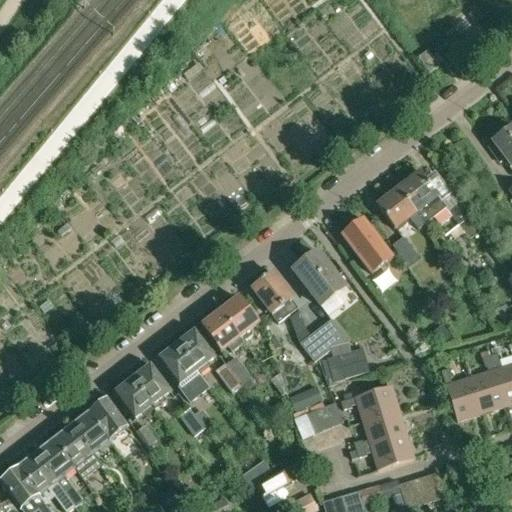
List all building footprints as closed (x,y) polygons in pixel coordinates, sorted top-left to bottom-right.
[(468,16),(474,23),(482,16),(476,9),(468,16)] [(511,130),(488,148),(501,165),(506,161),(511,168),(511,169),(511,170),(511,171),(511,130)] [(421,176),(402,192),(426,227),(446,210),(435,194),(421,176)] [(419,232),(426,227),(402,192),(378,210),(394,231),(410,220),(419,232)] [(475,235),(478,232),(469,220),(456,202),(447,210),(459,227),(464,224),(471,232),(472,231),(475,235)] [(363,264),(373,256),(381,267),(391,259),(382,248),(383,248),(362,220),(342,236),(363,264)] [(404,240),(392,248),(408,270),(419,262),(404,240)] [(322,309),(345,291),(317,254),(294,272),(322,309)] [(279,326),(298,311),(292,303),(294,301),(273,274),(251,290),(279,326)] [(240,301),(221,314),(245,345),(240,339),(241,339),(244,341),(247,342),(253,337),(253,334),(251,331),(259,325),(240,301)] [(495,313),(504,327),(511,321),(511,307),(508,310),(505,306),(495,313)] [(336,350),(339,349),(323,329),(309,340),(300,313),(291,320),(299,346),(315,366),(336,350)] [(222,354),(229,349),(233,354),(245,345),(221,314),(203,328),(222,354)] [(332,322),(323,329),(339,349),(350,345),(332,322)] [(452,340),(442,326),(432,334),(442,348),(452,340)] [(181,341),(176,345),(197,373),(214,360),(194,335),(186,341),(181,341)] [(269,339),(274,352),(281,347),(273,336),(269,339)] [(160,361),(180,387),(197,373),(176,345),(169,351),(169,355),(160,361)] [(491,351),(493,357),(500,355),(499,349),(491,351)] [(327,361),(334,385),(346,382),(370,375),(363,350),(327,361)] [(480,355),(481,360),(490,358),(488,352),(480,355)] [(498,356),(490,358),(506,409),(511,407),(511,367),(501,371),(499,365),(501,365),(498,356)] [(489,375),(471,380),(482,417),(506,409),(490,358),(482,360),(485,369),(487,369),(489,375)] [(235,359),(226,366),(243,388),(251,382),(250,382),(252,381),(235,359)] [(233,396),(242,389),(243,388),(226,366),(216,374),(233,396)] [(137,375),(130,380),(152,409),(170,395),(150,369),(141,376),(137,375)] [(457,424),(482,417),(471,380),(452,386),(451,380),(453,380),(450,371),(441,374),(457,424)] [(282,398),(286,395),(280,375),(270,382),(282,398)] [(115,396),(135,422),(152,409),(130,380),(125,385),(124,389),(115,396)] [(243,388),(242,389),(247,394),(255,388),(251,382),(243,388)] [(392,389),(358,399),(342,405),(344,412),(352,410),(351,408),(357,406),(363,425),(400,414),(392,389)] [(290,403),(295,416),(308,411),(305,404),(300,406),(298,400),(290,403)] [(127,429),(107,403),(105,405),(103,402),(97,407),(99,410),(91,416),(110,442),(127,429)] [(201,404),(191,412),(190,412),(203,429),(204,429),(214,422),(201,404)] [(335,405),(325,410),(333,430),(344,425),(335,405)] [(325,410),(324,409),(314,413),(323,434),(333,430),(325,410)] [(205,431),(204,429),(203,429),(190,412),(180,419),(194,439),(205,431)] [(306,419),(305,419),(313,438),(323,434),(314,413),(311,414),(312,415),(305,418),(306,419)] [(83,422),(73,430),(92,455),(110,442),(91,416),(90,417),(88,414),(81,419),(83,422)] [(407,437),(400,414),(363,425),(369,443),(363,445),(362,443),(354,446),(356,452),(356,453),(407,437)] [(294,424),(302,443),(313,438),(305,419),(294,424)] [(147,429),(137,435),(148,451),(157,444),(147,429)] [(64,433),(54,440),(75,470),(84,481),(101,468),(92,455),(73,430),(65,435),(64,433)] [(378,474),(381,473),(415,462),(407,437),(356,453),(358,460),(359,461),(367,458),(367,457),(372,455),(378,474)] [(46,451),(37,457),(76,510),(83,504),(63,477),(74,469),(84,481),(75,470),(54,440),(44,448),(46,451)] [(358,460),(356,453),(356,452),(349,454),(352,462),(358,460)] [(22,469),(20,471),(46,506),(55,499),(64,511),(73,511),(76,510),(37,457),(28,464),(26,462),(20,467),(22,469)] [(241,478),(249,490),(272,474),(263,463),(241,478)] [(256,488),(269,511),(287,501),(285,498),(288,496),(284,489),(300,481),(293,468),(256,488)] [(4,482),(2,484),(22,511),(49,511),(46,507),(46,506),(20,471),(11,477),(9,475),(2,480),(4,482)] [(437,476),(419,481),(427,507),(445,501),(437,476)] [(419,481),(399,487),(402,496),(406,511),(409,511),(427,507),(419,481)] [(379,488),(383,501),(383,502),(402,496),(399,487),(397,482),(379,488)] [(379,488),(359,494),(364,506),(383,501),(379,488)] [(210,490),(198,497),(204,508),(216,502),(210,490)] [(365,511),(364,506),(359,494),(342,500),(345,511),(365,511)] [(317,511),(310,496),(288,507),(290,511),(317,511)] [(322,506),(324,511),(345,511),(342,500),(322,506)] [(0,507),(0,511),(16,511),(9,501),(0,507)] [(230,511),(225,501),(201,511),(230,511)]
